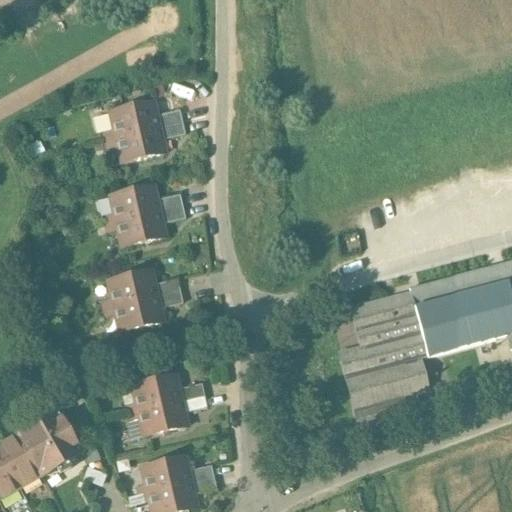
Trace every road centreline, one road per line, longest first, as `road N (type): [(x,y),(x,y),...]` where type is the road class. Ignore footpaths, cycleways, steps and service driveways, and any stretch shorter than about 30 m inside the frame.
road 1 (residential): [(255,511),(220,161),(222,0)]
road 2 (unclassified): [(511,411),(335,476),(276,511)]
